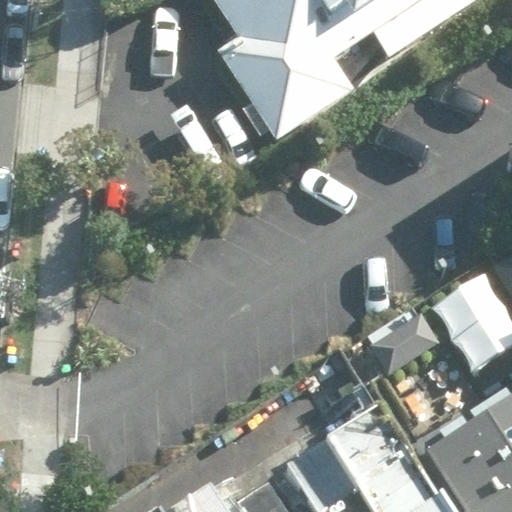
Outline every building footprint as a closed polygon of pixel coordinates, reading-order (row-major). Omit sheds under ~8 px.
[(212,0),(244,48),(225,61),(258,112),(249,118),(263,139),(272,132),(278,141),(359,88),(342,64),(378,40),(393,62),(486,0),(212,0)] [(511,140),(500,148),(511,165),(511,140)] [(511,260),(497,270),(511,293),(511,260)] [(511,380),(511,314),(500,296),(445,332),(487,397),(511,380)] [(422,315),(363,349),(385,386),(443,352),(422,315)] [(246,511),(228,490),(193,511),(450,511),(390,419),(291,478),(316,511),(246,511)] [(511,511),(511,477),(462,510),(463,511),(511,511)]
